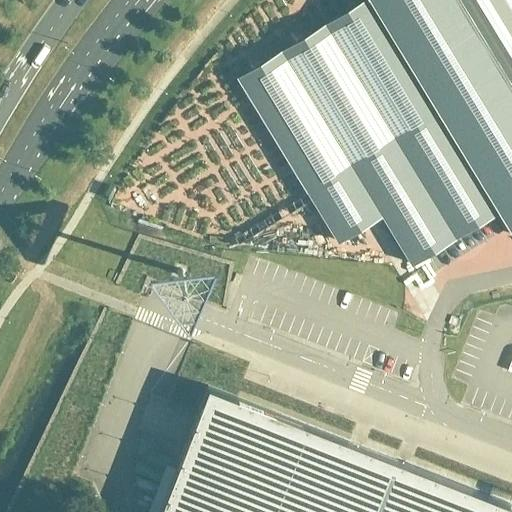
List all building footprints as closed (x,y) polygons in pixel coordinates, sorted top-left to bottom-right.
[(511,0),(360,0),(236,76),(306,191),(337,242),(381,215),(411,264),(498,211),(508,228),(511,225),(511,0)] [(318,9),(324,20),(337,14),(331,3),(318,9)] [(307,263),(306,287),(359,289),(359,264),(307,263)] [(372,285),(373,266),(363,266),(362,284),(372,285)] [(375,297),(374,317),(383,317),(384,298),(375,297)] [(511,511),(511,505),(489,497),(207,386),(158,511),(511,511)]
